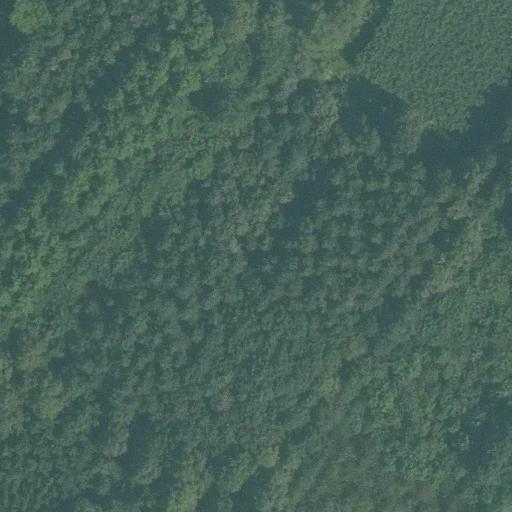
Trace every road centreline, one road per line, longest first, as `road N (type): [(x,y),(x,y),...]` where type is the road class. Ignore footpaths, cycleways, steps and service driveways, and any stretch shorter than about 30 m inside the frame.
road 1 (track): [(230,488),(511,134)]
road 2 (track): [(230,488),(0,334)]
